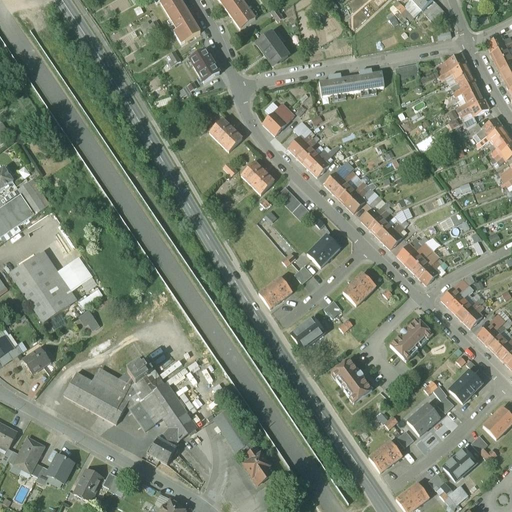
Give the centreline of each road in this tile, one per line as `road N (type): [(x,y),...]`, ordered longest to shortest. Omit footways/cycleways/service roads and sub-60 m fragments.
road 1 (tertiary): [(389,511),(266,333),(61,0)]
road 2 (secondary): [(0,14),(338,511)]
road 3 (residential): [(238,93),(468,44)]
road 4 (unclassified): [(0,395),(202,508)]
road 5 (residential): [(371,247),(251,130),(238,93)]
road 6 (residential): [(390,490),(511,387)]
road 7 (residential): [(279,325),(371,247)]
road 8 (residential): [(511,387),(426,303)]
